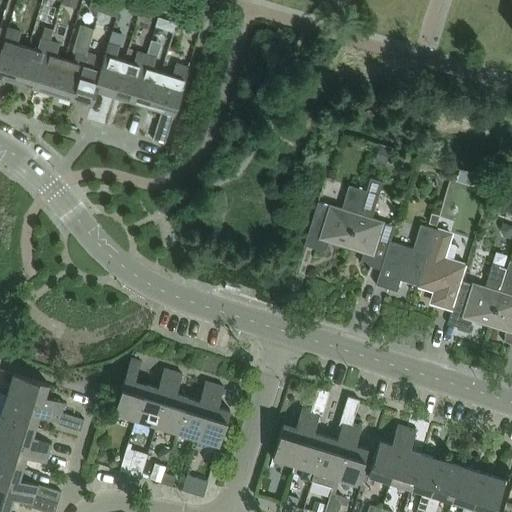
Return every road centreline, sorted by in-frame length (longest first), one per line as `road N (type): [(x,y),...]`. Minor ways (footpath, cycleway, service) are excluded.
road 1 (residential): [(284,331),(160,289),(124,267),(0,144)]
road 2 (residential): [(511,404),(284,331)]
road 3 (residential): [(270,375),(224,511)]
